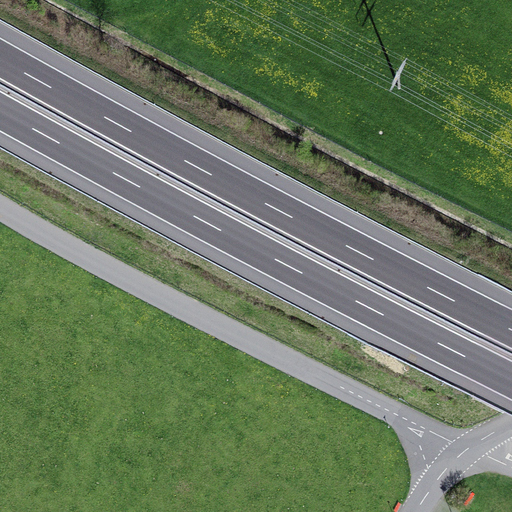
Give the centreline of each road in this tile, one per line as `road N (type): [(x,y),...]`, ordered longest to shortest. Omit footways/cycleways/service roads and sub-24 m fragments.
road 1 (motorway): [(511,330),(0,58)]
road 2 (motorway): [(0,110),(511,380)]
road 3 (unclassified): [(0,210),(467,449)]
